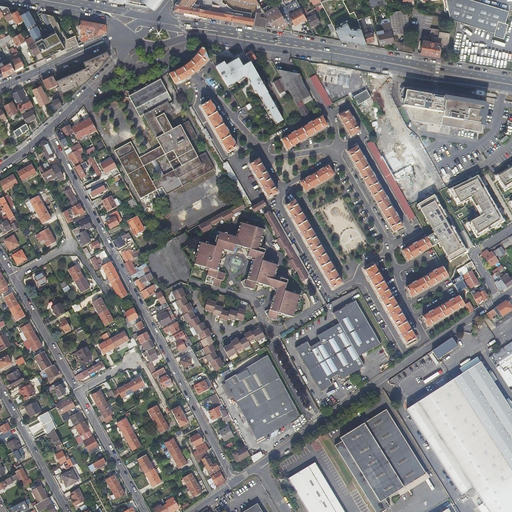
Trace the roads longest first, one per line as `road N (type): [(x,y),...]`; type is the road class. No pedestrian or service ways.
road 1 (residential): [(233,483),(48,131)]
road 2 (primary): [(175,40),(334,56),(511,89)]
road 3 (residential): [(322,421),(499,299)]
road 4 (primary): [(511,80),(304,44)]
road 5 (unknown): [(254,143),(332,113),(306,79),(308,53)]
road 6 (primary): [(304,44),(160,18)]
road 7 (residential): [(0,389),(67,511)]
road 8 (residential): [(304,44),(168,26)]
road 9 (residential): [(77,392),(145,511)]
road 10 (residential): [(14,276),(77,392)]
road 11 (residential): [(261,319),(258,300),(187,278),(170,246)]
